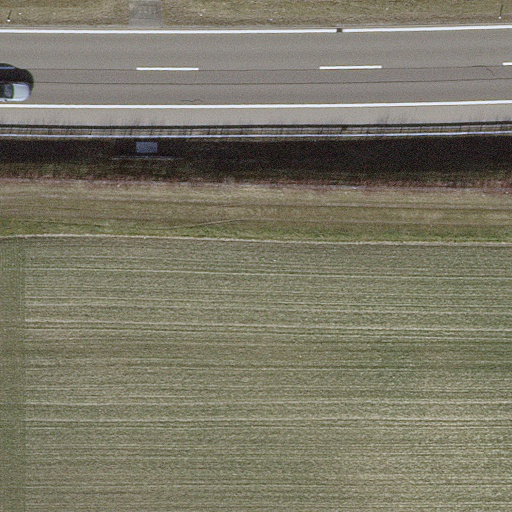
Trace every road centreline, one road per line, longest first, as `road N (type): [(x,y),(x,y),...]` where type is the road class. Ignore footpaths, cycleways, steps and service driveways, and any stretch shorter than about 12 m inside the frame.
road 1 (motorway): [(0,68),(511,64)]
road 2 (track): [(0,220),(511,222)]
